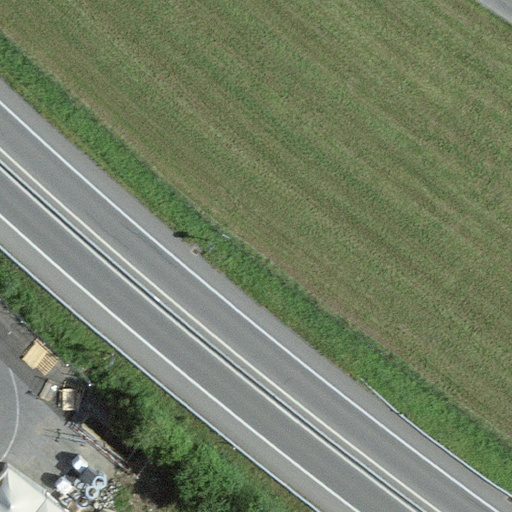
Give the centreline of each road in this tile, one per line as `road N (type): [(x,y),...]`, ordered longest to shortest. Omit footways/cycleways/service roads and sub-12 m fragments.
road 1 (trunk): [(468,511),(242,337),(0,122)]
road 2 (trunk): [(0,190),(204,369),(386,511)]
